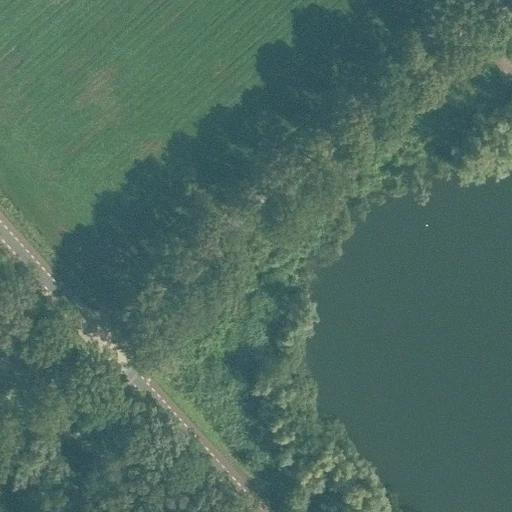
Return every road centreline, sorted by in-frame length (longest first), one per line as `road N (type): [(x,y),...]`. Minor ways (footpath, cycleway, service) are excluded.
road 1 (unclassified): [(96,336),(471,0)]
road 2 (unclassified): [(254,511),(96,336)]
road 3 (unclassified): [(96,336),(0,230)]
